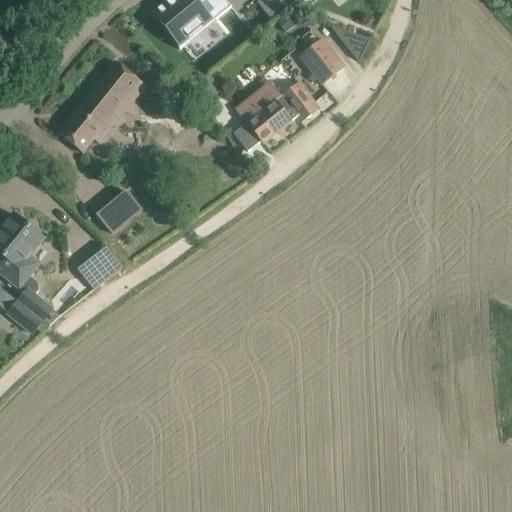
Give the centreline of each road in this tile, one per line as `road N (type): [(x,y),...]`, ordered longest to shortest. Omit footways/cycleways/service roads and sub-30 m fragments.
road 1 (track): [(0,394),(350,113),(392,50),(402,0)]
road 2 (tertiary): [(0,118),(110,0)]
